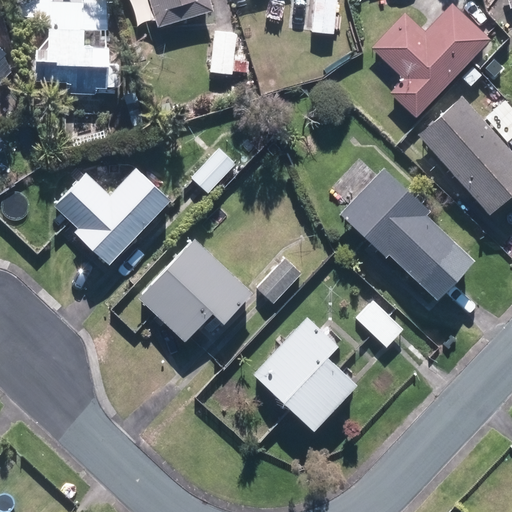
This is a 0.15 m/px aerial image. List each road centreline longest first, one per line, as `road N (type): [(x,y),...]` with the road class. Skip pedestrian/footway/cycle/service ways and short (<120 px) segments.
road 1 (residential): [(0,314),(68,415),(180,511)]
road 2 (residential): [(354,511),(511,352)]
